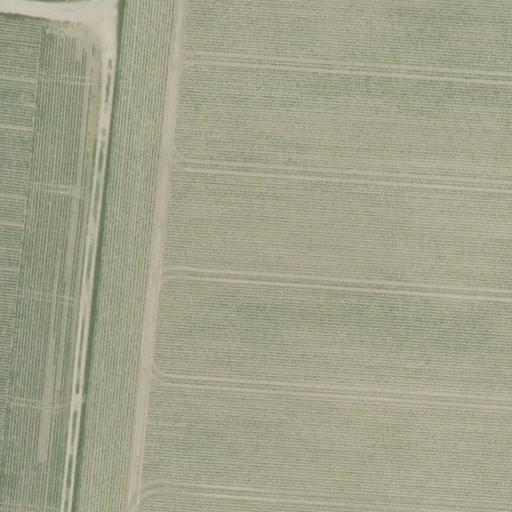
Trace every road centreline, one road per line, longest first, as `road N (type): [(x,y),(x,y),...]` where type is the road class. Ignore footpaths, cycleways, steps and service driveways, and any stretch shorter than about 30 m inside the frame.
road 1 (track): [(65,511),(109,13)]
road 2 (track): [(0,3),(109,13),(111,0)]
